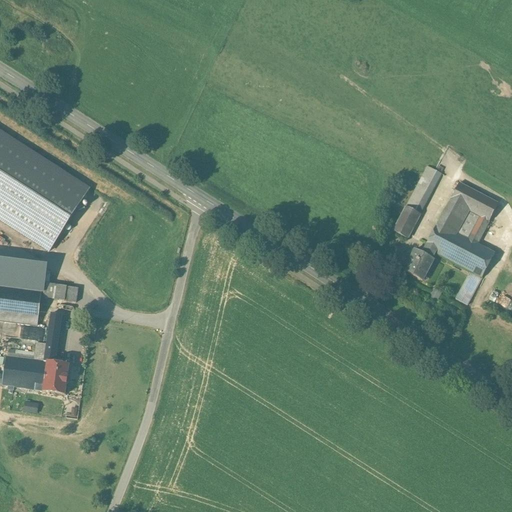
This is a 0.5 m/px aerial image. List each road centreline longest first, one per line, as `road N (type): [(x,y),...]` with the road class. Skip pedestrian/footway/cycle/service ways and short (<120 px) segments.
road 1 (secondary): [(511,395),(206,200)]
road 2 (unclassified): [(206,200),(156,387),(110,511)]
road 3 (secondary): [(206,200),(0,70)]
